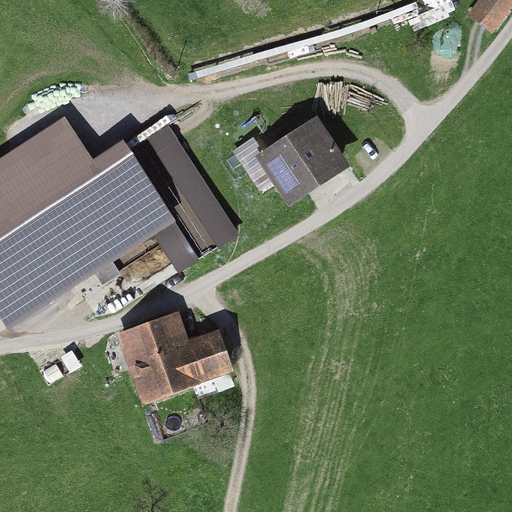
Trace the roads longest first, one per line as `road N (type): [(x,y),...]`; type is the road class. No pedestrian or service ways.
road 1 (residential): [(511,34),(420,141),(350,206),(165,303),(0,356)]
road 2 (track): [(195,290),(231,327),(249,364),(229,511)]
